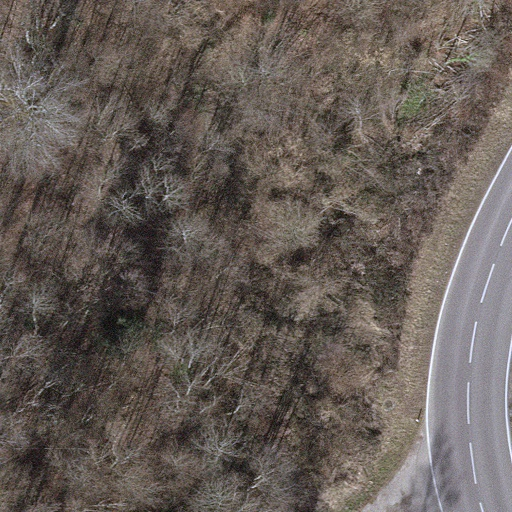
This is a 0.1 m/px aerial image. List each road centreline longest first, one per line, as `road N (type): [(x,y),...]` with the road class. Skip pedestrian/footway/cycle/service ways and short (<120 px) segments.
road 1 (secondary): [(511,229),(493,268),(477,340),(471,414),(486,511)]
road 2 (track): [(384,511),(471,414)]
